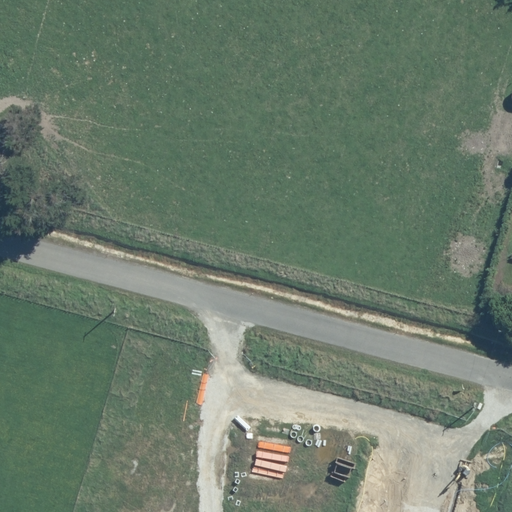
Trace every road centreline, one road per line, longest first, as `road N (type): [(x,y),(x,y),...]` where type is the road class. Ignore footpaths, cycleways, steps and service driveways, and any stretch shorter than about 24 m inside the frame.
road 1 (residential): [(0,240),(463,367)]
road 2 (residential): [(463,367),(424,511)]
